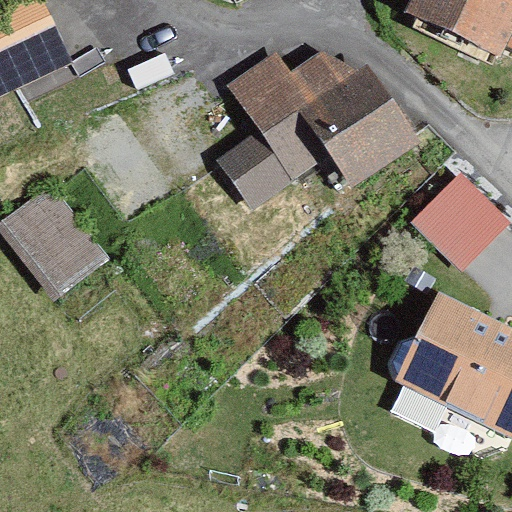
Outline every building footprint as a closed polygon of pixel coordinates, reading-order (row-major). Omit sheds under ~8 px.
[(511,0),(417,0),(410,17),(511,62),(511,0)] [(274,57),(226,90),(257,138),(216,166),(250,218),(323,165),(349,201),(425,155),(367,71),(358,79),(324,57),(290,81),(274,57)] [(461,181),(412,226),(461,279),(510,233),(461,181)] [(101,256),(52,193),(8,228),(57,290),(101,256)] [(511,337),(440,302),(393,397),(511,454),(511,337)]
